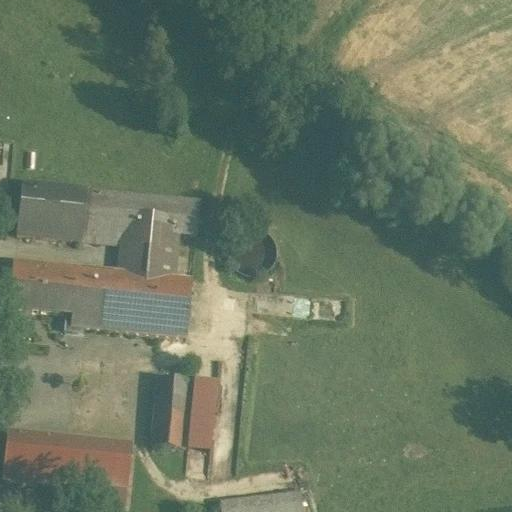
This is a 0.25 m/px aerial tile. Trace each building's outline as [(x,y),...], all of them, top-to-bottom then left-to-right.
[(86,193),(21,186),(15,239),(80,246),(82,228),(86,193)] [(168,237),(195,239),(198,205),(86,193),(82,228),(122,233),(123,231),(168,235),(168,237)] [(168,235),(123,231),(122,233),(118,275),(13,264),(7,312),(65,318),(64,319),(78,321),(76,332),(185,343),(191,283),(164,280),(168,237),(168,235)] [(241,277),(247,279),(252,281),(258,280),(264,279),(269,275),(273,271),(276,266),(277,260),(277,254),(275,248),(272,244),(267,240),(262,237),(256,236),(250,236),(245,238),(240,241),(236,245),(233,251),(232,256),(232,262),(234,268),(237,273),(241,277)] [(189,386),(157,383),(150,451),(182,454),(189,386)] [(131,448),(6,435),(1,483),(125,496),(126,496),(131,448)] [(123,511),(125,496),(1,483),(0,489),(0,507),(47,511),(123,511)] [(219,507),(219,511),(304,511),(298,497),(219,507)]
